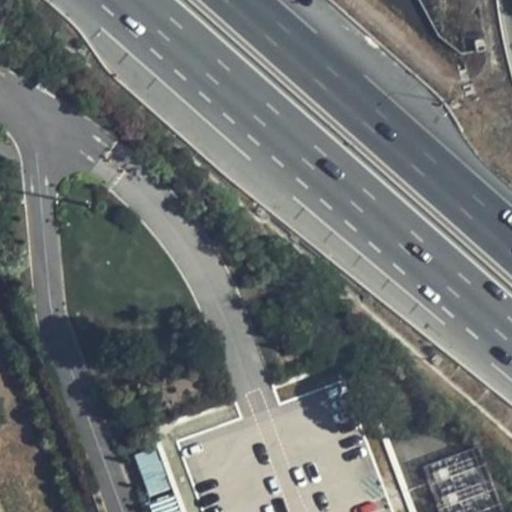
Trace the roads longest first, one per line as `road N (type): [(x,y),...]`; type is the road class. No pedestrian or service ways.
road 1 (motorway): [(132,0),(511,337)]
road 2 (motorway): [(511,243),(233,0)]
